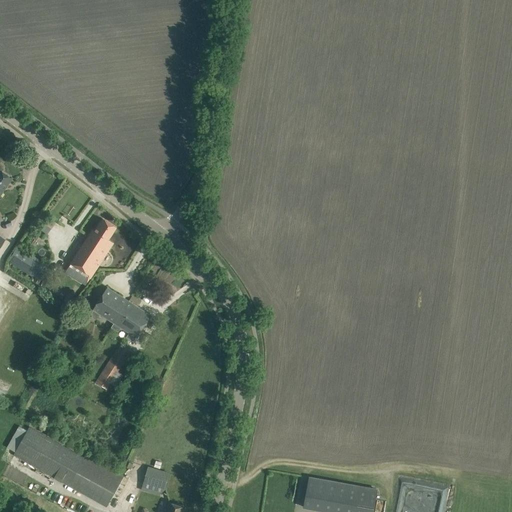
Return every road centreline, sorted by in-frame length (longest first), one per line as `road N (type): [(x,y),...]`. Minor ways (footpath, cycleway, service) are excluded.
road 1 (tertiary): [(214,511),(241,382),(241,339),(223,292),(161,233)]
road 2 (unclassified): [(161,233),(204,172),(233,0)]
road 3 (tertiary): [(161,233),(0,109)]
